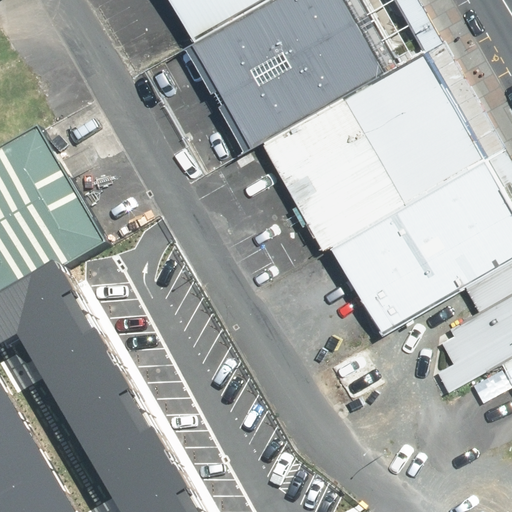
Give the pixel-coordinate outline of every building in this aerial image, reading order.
[(271,0),(172,0),(196,42),(271,0)] [(424,57),(391,0),(271,0),(196,42),(192,44),(252,153),(267,144),(424,57)] [(485,166),(424,57),(267,144),(328,253),(339,247),(485,166)] [(38,127),(0,148),(0,302),(104,245),(38,127)] [(511,259),(511,214),(485,166),(339,247),(386,330),(511,259)] [(212,511),(79,287),(8,329),(25,357),(35,351),(130,511),(212,511)] [(511,292),(425,341),(453,390),(511,357),(511,292)] [(0,511),(95,511),(2,344),(0,344),(0,511)] [(365,349),(328,370),(347,404),(384,382),(365,349)]
